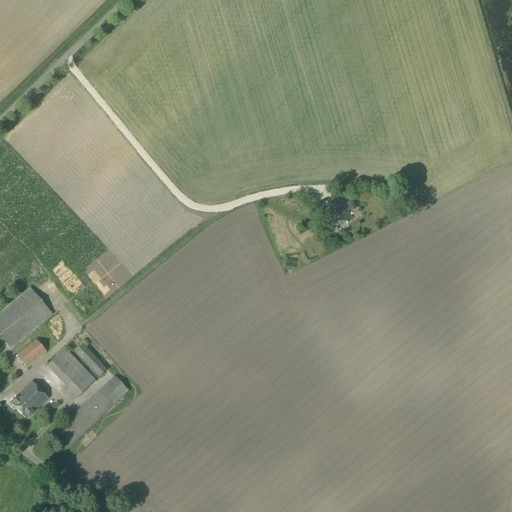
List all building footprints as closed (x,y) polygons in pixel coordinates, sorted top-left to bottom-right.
[(332,230),(352,220),(340,197),(320,207),(332,230)] [(352,201),(346,204),(349,210),(355,207),(352,201)] [(0,338),(10,350),(52,315),(29,288),(0,312),(0,338)] [(26,369),(46,353),(35,341),(16,357),(26,369)] [(98,379),(107,371),(83,345),(74,353),(98,379)] [(77,399),(95,381),(65,349),(46,367),(77,399)] [(71,447),(128,392),(114,377),(57,432),(71,447)] [(18,413),(39,392),(31,384),(10,405),(18,413)] [(39,392),(18,413),(26,421),(47,400),(39,392)]
